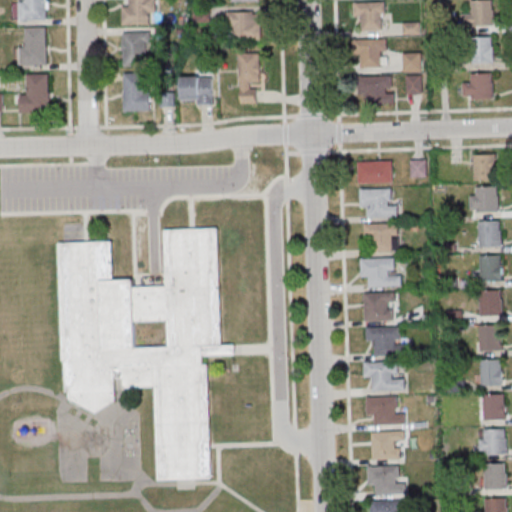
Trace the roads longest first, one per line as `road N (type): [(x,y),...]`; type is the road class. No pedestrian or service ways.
road 1 (residential): [(511,126),(0,148)]
road 2 (residential): [(325,511),(307,0)]
road 3 (residential): [(90,147),(86,0)]
